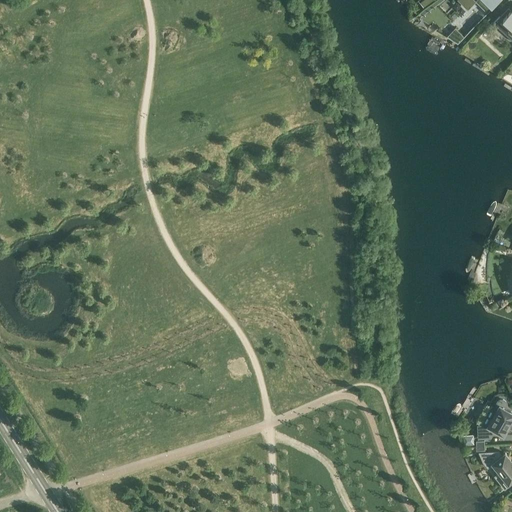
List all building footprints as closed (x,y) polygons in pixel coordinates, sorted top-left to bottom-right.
[(433,0),(424,0),(420,3),(424,8),(434,1),(433,0)] [(458,0),(468,9),(476,1),(486,11),(496,0),(458,0)] [(511,7),(511,9),(503,18),(511,26),(511,28),(508,32),(511,35),(511,7)] [(465,36),(456,27),(447,36),(458,42),(465,36)] [(498,408),(489,426),(478,425),(479,438),(491,437),(495,430),(504,435),(511,419),(511,411),(505,408),(506,407),(506,405),(506,404),(506,402),(504,401),(503,400),(501,400),(500,400),(498,401),(497,403),(497,405),(497,407),(498,408)] [(474,435),(463,435),(464,445),(475,445),(474,435)] [(498,451),(480,452),(483,462),(488,467),(493,463),(503,476),(498,480),(505,489),(511,482),(511,460),(505,452),(502,455),(498,451)]
